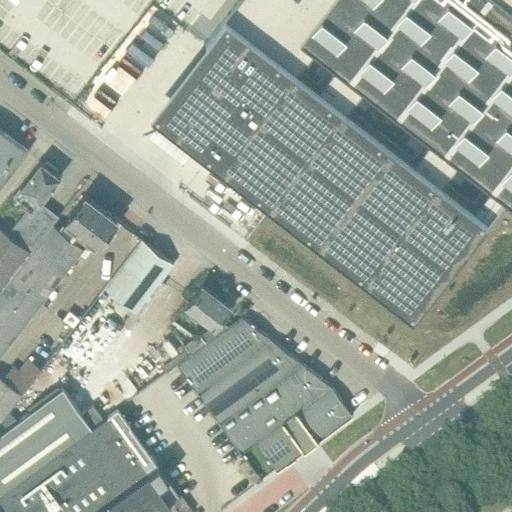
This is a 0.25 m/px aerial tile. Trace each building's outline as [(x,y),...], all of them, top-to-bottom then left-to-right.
[(511,0),(238,0),(205,42),(253,79),(198,150),(413,317),(504,200),(511,206),(511,0)] [(0,185),(27,150),(0,128),(0,185)] [(0,255),(1,256),(0,257),(0,290),(10,278),(52,223),(58,215),(40,201),(60,175),(56,172),(58,170),(46,161),(44,163),(40,160),(12,197),(23,205),(20,209),(24,212),(8,233),(0,242),(0,255)] [(52,223),(10,278),(41,302),(82,248),(81,247),(90,235),(98,242),(116,219),(84,194),(59,228),(52,223)] [(129,254),(128,256),(159,281),(161,279),(173,263),(142,238),(129,254)] [(0,419),(21,392),(0,375),(0,355),(41,302),(10,278),(0,290),(0,419)] [(202,284),(189,301),(186,304),(215,326),(230,306),(202,284)] [(285,350),(241,315),(190,352),(176,363),(242,452),(256,441),(255,440),(331,385),(285,350)] [(353,415),(331,385),(255,440),(256,441),(277,470),(353,415)] [(0,490),(96,420),(102,417),(94,405),(81,414),(61,387),(17,419),(1,431),(0,431),(0,490)] [(0,490),(0,509),(2,511),(151,511),(169,499),(179,492),(157,463),(130,425),(117,408),(106,417),(103,419),(102,417),(96,420),(0,490)] [(237,464),(248,478),(256,472),(246,458),(237,464)]
